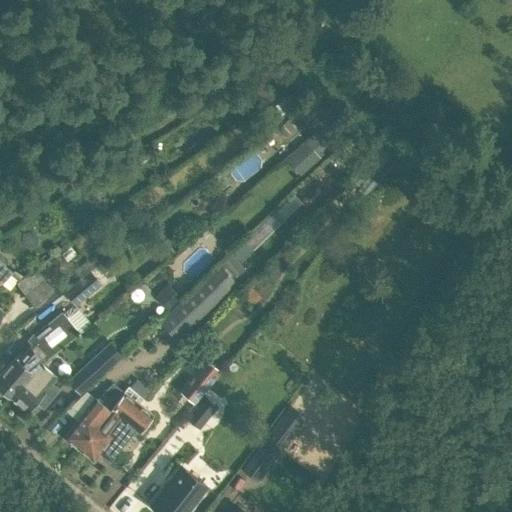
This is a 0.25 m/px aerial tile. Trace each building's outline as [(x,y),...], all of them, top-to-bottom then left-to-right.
[(262,103),(275,93),(262,75),(248,85),(262,103)] [(277,118),(294,106),(286,96),(270,109),(277,118)] [(312,99),(269,134),(276,142),(296,125),(294,122),(301,116),(305,121),(315,132),(333,116),(325,107),(322,109),(312,99)] [(320,129),(290,155),(304,171),(320,157),(317,153),(331,141),(320,129)] [(288,243),(297,251),(313,234),(304,225),(288,243)] [(174,252),(163,240),(158,245),(169,257),(174,252)] [(71,246),(61,254),(66,260),(76,253),(71,246)] [(0,281),(2,283),(13,269),(0,257),(0,281)] [(176,340),(236,283),(219,264),(158,321),(176,340)] [(45,279),(36,267),(16,282),(25,294),(34,305),(54,290),(45,279)] [(75,306),(102,283),(90,269),(63,292),(75,306)] [(167,311),(181,297),(167,285),(155,298),(167,311)] [(253,306),(259,300),(246,287),(239,293),(253,306)] [(35,367),(47,358),(46,356),(78,332),(64,314),(39,331),(31,339),(34,341),(18,359),(15,356),(0,373),(0,386),(9,395),(27,374),(28,375),(35,367)] [(80,392),(106,368),(121,354),(110,342),(69,380),(80,392)] [(56,376),(41,363),(47,358),(35,367),(28,375),(27,374),(9,395),(11,396),(27,410),(37,399),(44,405),(58,389),(51,383),(56,376)] [(195,403),(221,371),(206,359),(180,391),(195,403)] [(137,376),(130,385),(143,396),(151,386),(137,376)] [(64,437),(77,447),(108,409),(118,397),(122,392),(111,383),(96,399),(95,398),(64,437)] [(150,414),(122,392),(109,409),(108,409),(77,447),(93,460),(98,453),(108,461),(134,428),(137,431),(150,414)] [(204,394),(185,416),(199,427),(217,405),(204,394)] [(259,444),(241,468),(256,479),(274,456),(259,444)] [(182,465),(150,505),(158,511),(185,511),(207,486),(182,465)]
